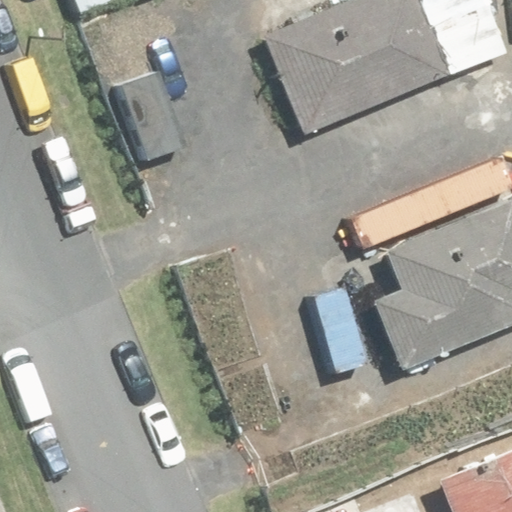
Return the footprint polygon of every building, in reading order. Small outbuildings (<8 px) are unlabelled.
[(351,0),(255,38),(296,140),(503,58),(479,0),(351,0)] [(511,194),(378,251),(397,295),(371,306),(397,368),(511,319),(511,194)] [(262,254),(228,264),(273,419),(307,409),(262,254)] [(511,511),(511,445),(430,477),(444,511),(511,511)] [(429,511),(419,485),(353,511),(352,511),(429,511)]
